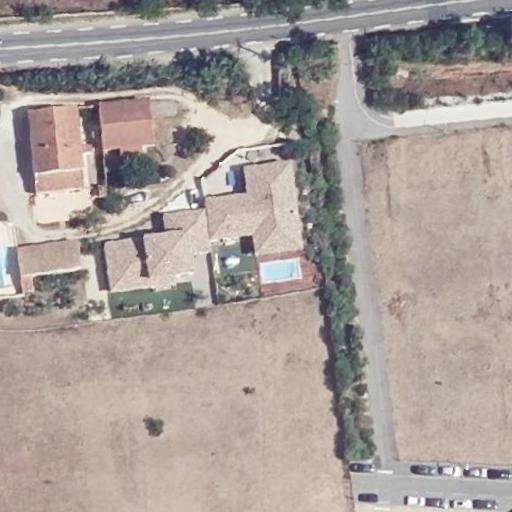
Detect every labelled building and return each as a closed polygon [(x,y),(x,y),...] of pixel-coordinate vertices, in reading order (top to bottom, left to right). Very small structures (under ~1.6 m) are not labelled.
[(153,145),(149,101),(98,106),(103,151),(120,149),(141,146),(153,145)] [(83,188),(76,109),(28,114),(35,193),(83,188)] [(83,121),(87,185),(104,184),(103,166),(94,166),(92,121),(83,121)] [(142,154),(141,146),(120,149),(120,156),(142,154)] [(240,197),(204,201),(209,241),(253,236),(254,241),(298,235),(289,164),(245,170),(249,206),(242,207),(240,197)] [(248,196),(240,197),(242,207),(249,206),(248,196)] [(193,275),(185,215),(164,218),(167,237),(105,246),(109,269),(120,267),(123,290),(152,286),(150,276),(171,273),(175,277),(193,275)] [(298,235),(254,241),(256,255),(300,250),(298,235)] [(81,269),(77,241),(16,249),(22,292),(33,290),(31,276),(81,269)] [(120,267),(109,269),(112,292),(123,290),(120,267)]
